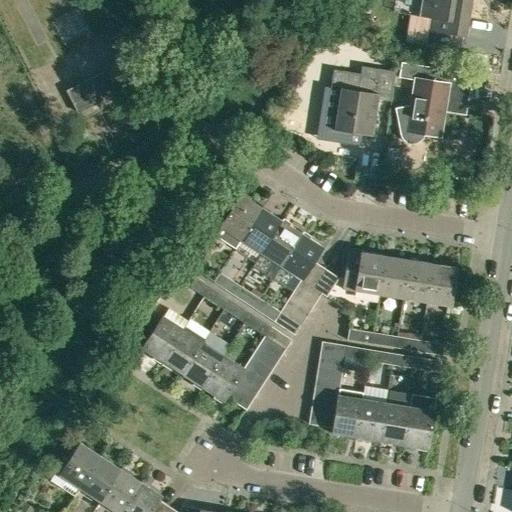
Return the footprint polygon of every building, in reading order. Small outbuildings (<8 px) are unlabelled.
[(466,38),(467,33),(471,0),(419,0),(417,18),(429,20),(425,45),(460,50),(462,37),(466,38)] [(117,47),(124,43),(117,29),(110,32),(117,47)] [(439,50),(424,48),(422,61),(437,63),(439,50)] [(445,56),(438,55),(437,63),(444,64),(445,56)] [(66,91),(77,113),(99,103),(96,98),(110,91),(112,96),(133,85),(121,63),(107,70),(109,74),(103,77),(101,73),(87,81),(88,84),(82,87),(80,84),(66,91)] [(440,136),(444,109),(445,104),(467,108),(472,74),(400,63),(398,79),(414,81),(410,105),(394,108),(400,133),(402,138),(405,142),(411,144),(416,143),(423,138),(424,134),(440,136)] [(333,130),(373,136),(379,100),(390,101),(394,72),(361,67),(360,75),(332,71),(330,88),(339,89),(333,130)] [(234,249),(239,241),(261,207),(240,194),(234,203),(226,198),(205,230),(234,249)] [(239,241),(259,254),(281,220),(261,207),(239,241)] [(281,220),(259,254),(279,267),(301,233),(281,220)] [(299,282),(309,288),(323,268),(313,261),(322,247),(301,233),(279,267),(300,280),(299,282)] [(342,289),(379,295),(385,256),(348,250),(342,289)] [(379,295),(403,299),(409,260),(385,256),(379,295)] [(403,299),(426,302),(432,264),(409,260),(403,299)] [(432,264),(426,302),(450,306),(457,268),(432,264)] [(323,268),(309,288),(320,295),(333,274),(323,268)] [(213,283),(232,296),(239,285),(219,272),(213,283)] [(209,287),(189,274),(182,285),(202,297),(209,287)] [(320,295),(309,288),(299,282),(293,291),(314,304),(320,295)] [(232,296),(252,309),(259,298),(239,285),(232,296)] [(209,287),(202,297),(222,310),(229,300),(209,287)] [(307,315),(314,304),(293,291),(286,301),(307,315)] [(252,309),(273,322),(280,311),(259,298),(252,309)] [(242,323),(249,313),(229,300),(222,310),(242,323)] [(301,325),(307,315),(286,301),(280,311),(301,325)] [(280,311),(273,322),(294,335),(301,325),(280,311)] [(249,313),(242,323),(264,337),(270,326),(249,313)] [(160,362),(182,329),(161,315),(140,349),(160,362)] [(291,340),(270,326),(264,337),(284,350),(291,340)] [(346,341),(370,344),(372,332),(348,328),(346,341)] [(160,362),(181,375),(202,342),(182,329),(160,362)] [(370,344),(395,348),(397,336),(372,332),(370,344)] [(395,348),(418,351),(420,340),(397,336),(395,348)] [(277,360),(284,350),(264,337),(257,347),(277,360)] [(442,355),(444,344),(420,340),(418,351),(442,355)] [(202,342),(181,375),(200,388),(222,355),(202,342)] [(343,357),(345,346),(321,342),(320,353),(343,357)] [(370,350),(345,346),(343,357),(368,361),(370,350)] [(271,370),(277,360),(257,347),(251,356),(271,370)] [(394,353),(370,350),(368,361),(392,364),(394,353)] [(320,353),(318,365),(341,370),(343,357),(320,353)] [(392,364),(415,368),(417,357),(394,353),(392,364)] [(231,387),(238,377),(243,368),(222,355),(200,388),(221,402),(225,396),(231,387)] [(251,356),(245,366),(265,380),(271,370),(251,356)] [(441,361),(417,357),(415,368),(439,372),(441,361)] [(341,370),(318,365),(316,377),(339,381),(341,370)] [(258,390),(265,380),(245,366),(243,368),(238,377),(258,390)] [(231,387),(252,400),(258,390),(238,377),(231,387)] [(316,377),(314,388),(338,392),(339,381),(316,377)] [(245,410),(252,400),(231,387),(225,396),(245,410)] [(312,400),(336,404),(337,395),(338,392),(314,388),(312,400)] [(330,434),(355,438),(361,399),(337,395),(336,404),(334,415),(331,428),(330,434)] [(402,446),(427,450),(435,399),(411,395),(409,406),(402,446)] [(361,399),(355,438),(379,442),(386,403),(361,399)] [(310,412),(334,415),(336,404),(312,400),(310,412)] [(379,442),(402,446),(409,406),(386,403),(379,442)] [(334,415),(310,412),(308,424),(331,428),(334,415)] [(100,456),(79,443),(73,439),(63,454),(69,458),(53,482),(61,487),(65,481),(78,490),(100,456)] [(98,502),(119,469),(100,456),(78,490),(98,502)] [(120,511),(140,482),(119,469),(98,502),(112,511),(120,511)] [(120,511),(164,511),(168,506),(158,500),(161,495),(140,482),(120,511)]
